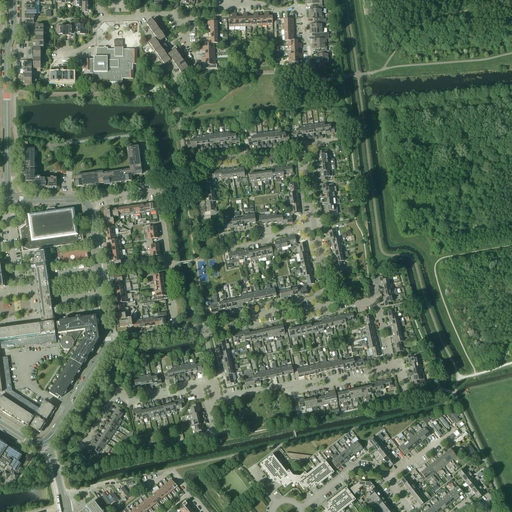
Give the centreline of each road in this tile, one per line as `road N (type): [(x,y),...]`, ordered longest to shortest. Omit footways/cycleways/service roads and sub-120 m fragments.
road 1 (residential): [(56,470),(82,464),(81,448),(115,395),(156,396),(215,378)]
road 2 (residential): [(211,400),(393,370)]
road 3 (tertiary): [(6,175),(13,0)]
road 4 (tertiary): [(108,344),(87,200)]
road 5 (residential): [(177,332),(158,189)]
road 6 (residential): [(204,327),(329,301)]
road 7 (residential): [(189,182),(206,160),(301,154)]
